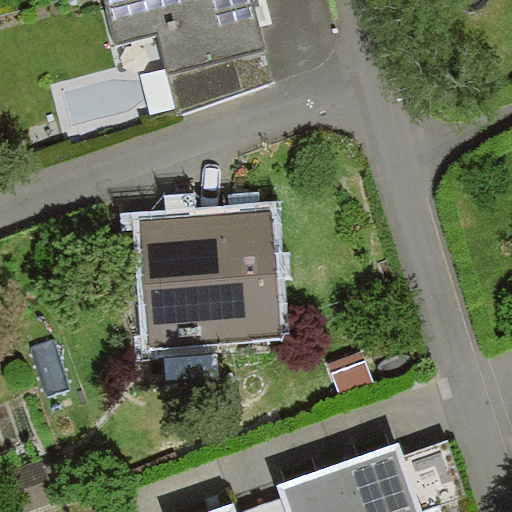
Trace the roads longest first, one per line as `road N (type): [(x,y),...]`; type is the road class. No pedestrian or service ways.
road 1 (residential): [(0,207),(384,76)]
road 2 (residential): [(408,171),(471,396)]
road 3 (residential): [(471,396),(505,511)]
